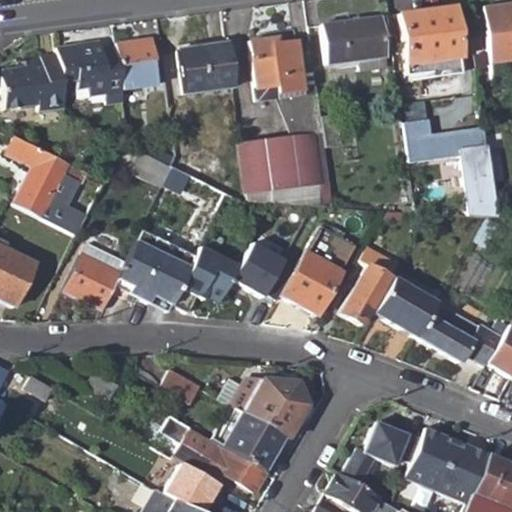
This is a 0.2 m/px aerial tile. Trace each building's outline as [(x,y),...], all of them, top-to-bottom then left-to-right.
[(481,10),(488,69),(511,65),(511,6),(510,7),(510,10),(502,11),(502,7),(481,10)] [(407,76),(408,82),(457,76),(447,10),(393,16),(401,77),(407,76)] [(323,65),(351,62),(378,60),(373,20),(317,27),(323,65)] [(251,105),(270,103),(273,103),(273,96),(300,93),(293,45),(293,44),(266,47),(265,41),(243,43),(251,105)] [(147,43),(111,46),(111,51),(117,92),(141,89),(141,82),(152,81),(147,43)] [(293,45),(300,93),(313,91),(307,44),(293,45)] [(101,107),(118,105),(117,92),(111,51),(95,53),(94,45),(51,51),(52,57),(56,86),(69,85),(70,93),(83,92),(84,99),(100,96),(101,107)] [(179,96),(228,91),(222,45),(173,50),(179,96)] [(28,117),(60,114),(56,86),(52,57),(33,60),(33,63),(11,65),(8,71),(0,71),(0,113),(27,110),(28,117)] [(351,62),(354,73),(380,70),(378,60),(351,62)] [(270,103),(285,138),(310,135),(319,134),(317,118),(313,91),(300,93),(273,96),(273,103),(270,103)] [(333,117),(317,118),(319,134),(321,150),(337,148),(333,117)] [(402,166),(455,160),(462,219),(482,220),(493,221),(489,192),(487,176),(483,150),(480,129),(427,136),(425,121),(397,125),(402,166)] [(310,135),(317,186),(326,185),(321,150),(319,134),(310,135)] [(285,138),(234,145),(241,204),(269,206),(269,193),(317,186),(310,135),(285,138)] [(59,176),(63,166),(8,139),(0,154),(0,155),(26,169),(7,206),(71,238),(83,216),(66,207),(76,185),(59,176)] [(139,144),(134,153),(135,153),(166,169),(169,160),(139,144)] [(192,150),(169,147),(171,157),(169,160),(166,169),(221,196),(226,198),(232,187),(212,175),(217,163),(192,150)] [(125,174),(156,189),(166,169),(135,153),(125,174)] [(156,189),(211,217),(221,196),(166,169),(156,189)] [(496,173),(487,176),(489,192),(499,191),(496,173)] [(302,263),(284,294),(320,315),(360,246),(324,225),(302,263)] [(195,255),(141,227),(124,260),(112,284),(135,296),(143,300),(147,293),(170,304),(195,255)] [(261,239),(233,285),(262,302),(266,295),(279,303),(284,294),(302,263),(261,239)] [(63,288),(100,307),(108,291),(112,284),(124,260),(87,241),(63,288)] [(0,250),(2,246),(0,245),(0,306),(8,310),(29,267),(0,252),(0,250)] [(393,267),(362,249),(353,265),(362,269),(335,315),(356,328),(393,267)] [(184,312),(192,297),(193,295),(191,293),(193,289),(201,293),(197,300),(214,309),(232,274),(195,255),(170,304),(184,312)] [(367,315),(411,341),(431,306),(388,280),(367,315)] [(108,291),(131,302),(135,296),(112,284),(108,291)] [(192,297),(197,300),(201,293),(193,289),(191,293),(193,295),(192,297)] [(143,300),(166,311),(170,304),(147,293),(143,300)] [(458,357),(462,359),(479,331),(474,328),(473,330),(431,306),(411,341),(453,365),(458,357)] [(483,366),(507,381),(511,372),(511,333),(506,329),(497,342),(483,366)] [(462,359),(480,370),(483,366),(497,342),(479,331),(462,359)] [(154,389),(184,407),(194,390),(164,372),(154,389)] [(103,403),(112,387),(88,374),(81,388),(103,403)] [(239,386),(222,377),(211,399),(230,411),(279,440),(282,442),(302,408),(293,386),(285,376),(249,374),(239,386)] [(40,402),(47,391),(26,379),(20,390),(40,402)] [(230,411),(210,445),(212,446),(259,473),(279,440),(230,411)] [(210,445),(163,418),(154,434),(174,446),(166,460),(168,461),(211,486),(212,487),(218,477),(249,495),(261,474),(259,473),(212,446),(210,445)] [(400,484),(460,509),(476,470),(462,465),(467,453),(432,438),(426,451),(412,445),(399,440),(398,444),(368,433),(361,436),(353,459),(348,456),(335,478),(356,490),(369,466),(390,475),(394,464),(406,470),(400,484)] [(412,445),(426,451),(432,438),(418,433),(412,445)] [(462,465),(476,470),(481,458),(467,453),(462,465)] [(511,511),(511,470),(481,458),(476,470),(460,509),(458,511),(511,511)] [(196,505),(192,511),(240,511),(242,509),(209,490),(211,486),(168,461),(161,474),(174,482),(170,489),(196,505)] [(321,495),(349,511),(392,511),(356,490),(335,478),(332,476),(321,495)] [(164,511),(170,503),(151,492),(139,511),(164,511)] [(184,511),(170,503),(164,511),(184,511)]
